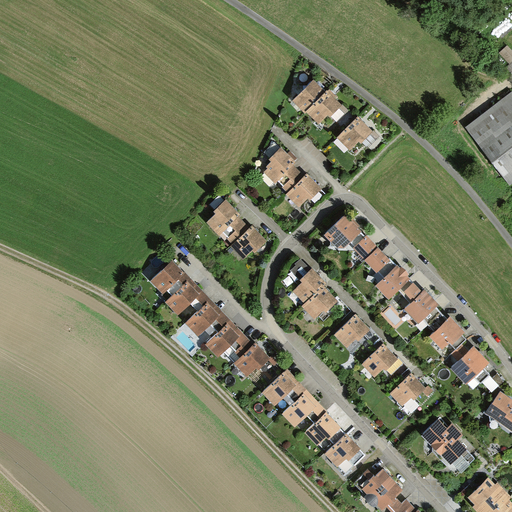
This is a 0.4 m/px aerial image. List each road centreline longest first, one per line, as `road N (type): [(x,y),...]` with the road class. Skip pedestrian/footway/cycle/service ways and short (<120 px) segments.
road 1 (track): [(511,242),(408,127),(230,0)]
road 2 (residential): [(292,241),(267,291),(279,336),(444,511)]
road 3 (track): [(104,294),(220,393),(336,511)]
road 4 (residential): [(511,369),(389,233),(356,200),(341,198)]
road 5 (residential): [(422,376),(292,241)]
road 6 (track): [(104,294),(0,358)]
